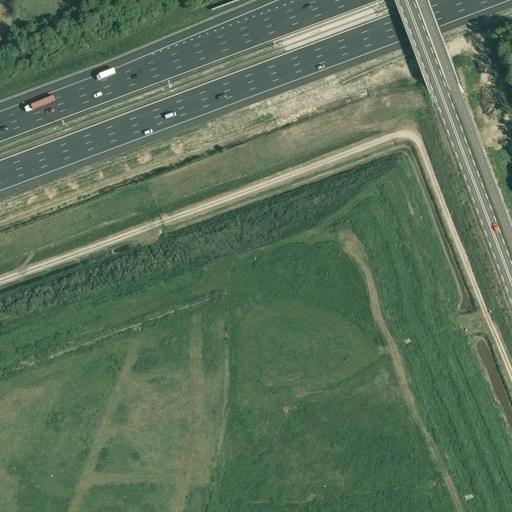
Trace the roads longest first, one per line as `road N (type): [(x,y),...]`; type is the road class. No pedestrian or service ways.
road 1 (track): [(511,377),(422,150),(416,138),(399,133),(0,280)]
road 2 (motorway): [(0,176),(470,0)]
road 3 (motorway): [(339,0),(0,127)]
road 4 (secondary): [(511,281),(405,0)]
